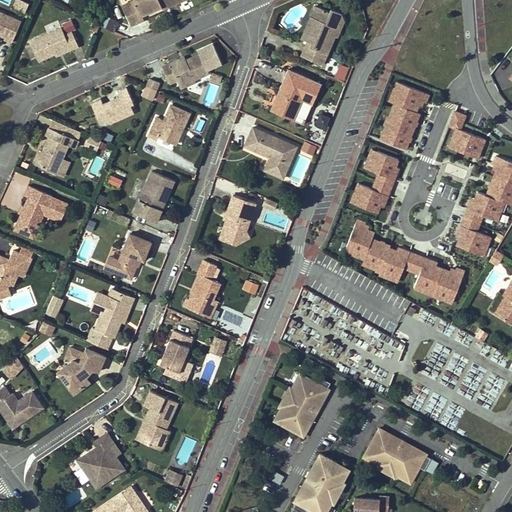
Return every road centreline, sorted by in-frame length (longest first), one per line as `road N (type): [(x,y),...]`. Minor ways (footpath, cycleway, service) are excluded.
road 1 (unclassified): [(192,511),(346,95),(404,0)]
road 2 (residential): [(6,469),(115,396),(126,379),(247,50),(254,1)]
road 3 (residential): [(501,482),(342,396),(278,511)]
road 4 (residential): [(19,99),(254,1)]
road 5 (residential): [(467,0),(476,77),(488,106),(511,124)]
